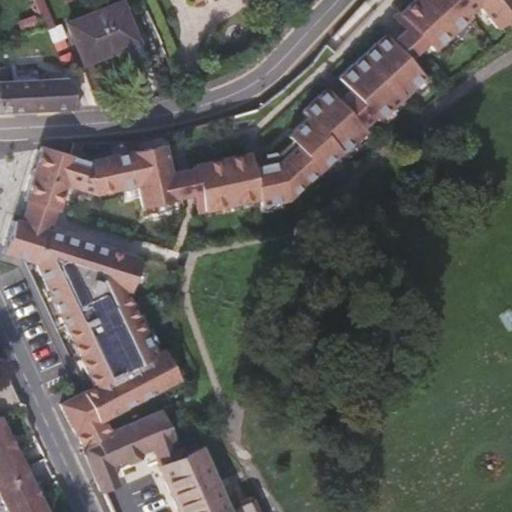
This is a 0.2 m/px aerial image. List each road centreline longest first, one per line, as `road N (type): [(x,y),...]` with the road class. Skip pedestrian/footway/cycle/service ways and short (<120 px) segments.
road 1 (tertiary): [(0,123),(133,120),(254,82),(332,0)]
road 2 (tertiary): [(0,322),(90,511)]
